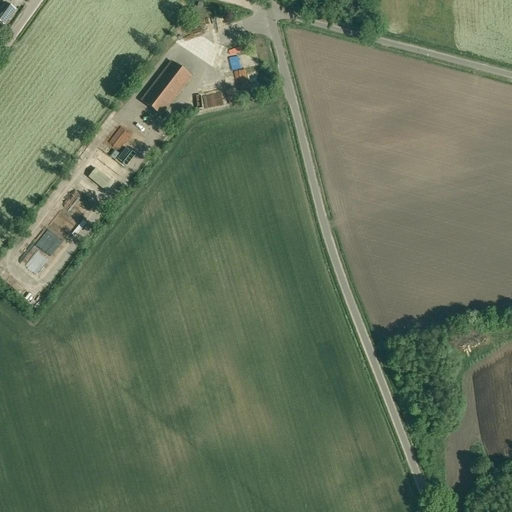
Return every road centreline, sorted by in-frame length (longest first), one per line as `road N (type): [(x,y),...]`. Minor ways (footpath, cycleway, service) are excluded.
road 1 (unclassified): [(431,511),(330,245),(269,10)]
road 2 (unclassified): [(511,75),(269,10)]
